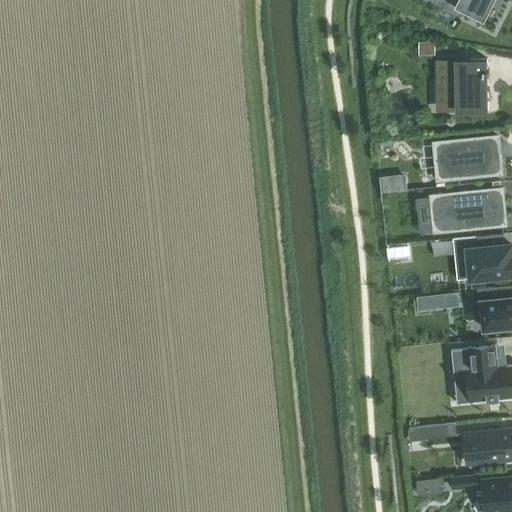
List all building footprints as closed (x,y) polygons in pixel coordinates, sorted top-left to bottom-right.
[(484,15),(491,0),(444,0),(464,10),(461,16),(462,16),(465,11),(485,21),(487,16),(484,15)] [(423,41),(423,55),(434,55),(434,41),(423,41)] [(443,59),(444,110),(488,110),(487,58),(443,59)] [(437,179),(500,173),(500,174),(501,174),(499,157),(501,157),(501,156),(498,156),(496,138),(499,138),(499,136),(433,143),(433,144),(435,144),(438,178),(437,178),(437,179)] [(503,205),(505,205),(505,203),(504,203),(502,187),(501,187),(501,188),(430,196),(430,197),(431,197),(435,230),(433,230),(433,231),(507,224),(507,223),(505,223),(503,205)] [(511,273),(511,246),(511,245),(505,245),(503,233),(478,235),(479,248),(468,249),(471,278),(475,278),(476,282),(490,280),(490,276),(511,273)] [(511,284),(478,288),(479,302),(482,301),(485,329),(511,326),(511,284)] [(504,361),(498,361),(496,344),(495,344),(471,347),(471,346),(469,347),(452,349),(452,351),(453,350),(455,370),(454,370),(454,372),(468,370),(471,400),(470,400),(470,401),(487,400),(488,401),(500,400),(500,398),(511,397),(511,364),(505,365),(504,361)] [(427,425),(428,438),(456,435),(455,422),(427,425)] [(511,428),(471,433),(474,463),(511,458),(511,428)] [(478,485),(477,475),(452,477),(453,488),(478,485)] [(511,511),(511,477),(484,480),(486,511),(511,511)]
